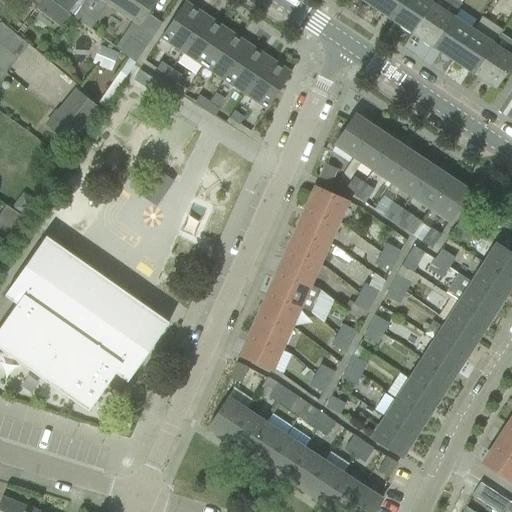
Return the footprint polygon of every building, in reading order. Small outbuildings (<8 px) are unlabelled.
[(56,0),(55,3),(68,13),(77,0),(56,0)] [(145,13),(154,0),(103,0),(109,4),(137,23),(117,51),(135,63),(150,40),(162,23),(161,23),(157,28),(147,21),(150,16),(145,13)] [(373,0),(371,4),(391,18),(403,0),(373,0)] [(432,0),(403,0),(391,18),(411,32),(432,0)] [(432,0),(411,32),(432,45),(451,18),(460,4),(454,0),(432,0)] [(181,52),(206,16),(184,1),(160,38),(181,52)] [(227,30),(206,16),(181,52),(202,66),(227,30)] [(451,18),(432,45),(453,59),(471,32),(451,18)] [(0,71),(4,75),(28,46),(0,23),(0,71)] [(202,66),(224,81),(248,44),(227,30),(202,66)] [(471,32),(453,59),(473,73),(492,45),(471,32)] [(248,44),(224,81),(245,95),(269,58),(248,44)] [(495,87),(511,61),(511,58),(492,45),(473,73),(495,87)] [(92,64),(111,72),(118,54),(100,46),(92,64)] [(291,73),(269,58),(245,95),(266,109),(291,73)] [(166,76),(170,69),(161,62),(156,69),(166,76)] [(181,76),(170,69),(166,76),(176,83),(181,76)] [(127,76),(121,71),(98,104),(105,108),(127,76)] [(139,71),(133,81),(167,102),(173,92),(139,71)] [(61,73),(57,77),(68,86),(71,82),(61,73)] [(45,125),(70,146),(100,110),(75,89),(45,125)] [(204,109),(209,103),(199,96),(194,103),(204,109)] [(219,109),(209,103),(204,109),(214,116),(219,109)] [(229,118),(239,125),(243,118),(233,111),(229,118)] [(334,144),(354,157),(373,128),(353,115),(334,144)] [(354,157),(373,170),(392,141),(373,128),(354,157)] [(392,182),(411,154),(392,141),(373,170),(392,182)] [(392,182),(411,195),(430,167),(411,154),(392,182)] [(319,180),(331,185),(338,171),(325,166),(319,180)] [(430,167),(411,195),(430,208),(449,179),(430,167)] [(158,171),(152,179),(167,189),(172,181),(158,171)] [(344,191),(354,198),(363,184),(353,177),(344,191)] [(449,179),(430,208),(450,221),(469,192),(449,179)] [(363,184),(354,198),(363,203),(372,190),(363,184)] [(346,201),(333,195),(315,187),(305,209),(336,223),(346,201)] [(23,193),(12,207),(21,215),(33,200),(23,193)] [(392,203),(383,216),(393,223),(402,209),(392,203)] [(6,205),(0,213),(0,236),(6,241),(22,217),(6,205)] [(296,230),(327,243),(336,223),(305,209),(296,230)] [(406,213),(402,210),(402,209),(393,223),(412,236),(421,222),(406,213)] [(467,240),(473,230),(460,221),(454,231),(467,240)] [(421,242),(432,249),(441,235),(431,229),(421,242)] [(296,230),(287,250),(318,264),(327,244),(327,243),(296,230)] [(11,290),(21,296),(0,326),(0,349),(87,411),(120,365),(130,372),(124,380),(126,382),(168,323),(45,236),(4,296),(6,297),(11,290)] [(381,255),(395,263),(401,252),(386,244),(381,255)] [(483,264),(511,282),(511,254),(496,244),(483,264)] [(277,271),(308,285),(318,264),(287,250),(277,271)] [(441,250),(435,260),(448,269),(454,258),(441,250)] [(389,273),(395,263),(381,255),(375,265),(389,273)] [(448,269),(435,260),(429,269),(442,278),(448,269)] [(511,282),(483,264),(471,283),(500,302),(511,283),(511,282)] [(277,271),(268,292),(311,312),(320,291),(308,286),(308,285),(277,271)] [(500,302),(471,283),(457,274),(445,294),(459,303),(488,321),(500,302)] [(395,277),(390,287),(404,295),(409,285),(395,277)] [(364,284),(361,292),(375,299),(378,292),(372,289),(364,284)] [(398,304),(404,295),(390,287),(384,297),(398,304)] [(268,292),(258,313),(298,331),(307,311),(310,312),(311,312),(268,292)] [(367,313),(375,299),(361,292),(353,306),(367,313)] [(446,322),(475,341),(488,321),(459,303),(446,322)] [(258,313),(249,334),(280,348),(289,328),(298,331),(258,313)] [(375,316),(368,328),(382,336),(389,324),(375,316)] [(434,341),(463,360),(475,341),(446,322),(434,341)] [(337,335),(351,343),(356,333),(342,325),(337,335)] [(382,336),(368,328),(363,337),(377,345),(382,336)] [(249,334),(239,356),(258,364),(271,370),(271,368),(283,374),(291,355),(280,350),(280,348),(249,334)] [(345,354),(351,343),(337,335),(331,345),(345,354)] [(451,379),(463,360),(434,341),(421,360),(451,379)] [(366,365),(352,357),(346,368),(360,375),(366,365)] [(421,360),(409,380),(438,398),(451,379),(421,360)] [(247,368),(236,363),(230,378),(240,383),(247,368)] [(315,375),(329,383),(335,373),(325,368),(321,365),(315,375)] [(360,375),(346,368),(341,378),(355,385),(360,375)] [(323,395),(329,383),(315,375),(309,385),(317,391),(323,395)] [(426,418),(438,398),(409,380),(397,399),(426,418)] [(277,384),(267,398),(277,404),(287,390),(277,384)] [(297,397),(287,390),(277,404),(287,411),(297,397)] [(330,397),(325,407),(339,415),(345,404),(330,397)] [(227,440),(246,411),(226,398),(207,427),(227,440)] [(413,437),(426,418),(397,399),(384,418),(413,437)] [(326,416),(315,410),(307,423),(317,430),(326,416)] [(246,411),(227,440),(246,452),(265,423),(246,411)] [(327,437),(335,423),(326,416),(317,430),(327,437)] [(371,438),(401,457),(413,437),(384,418),(371,438)] [(265,423),(246,452),(266,465),(284,436),(265,423)] [(494,444),(511,455),(511,428),(507,425),(494,444)] [(284,436),(266,465),(285,478),(304,449),(284,436)] [(355,455),(363,443),(354,436),(345,448),(355,455)] [(364,462),(373,450),(363,443),(355,455),(364,462)] [(511,455),(494,444),(482,464),(511,483),(511,455)] [(285,478),(304,491),(323,462),(304,449),(285,478)] [(377,471),(387,477),(396,464),(386,457),(377,471)] [(323,462),(304,491),(323,503),(342,474),(323,462)] [(323,503),(336,511),(343,511),(360,487),(342,474),(323,503)] [(480,483),(471,495),(497,511),(502,511),(508,503),(480,483)] [(373,511),(381,500),(360,487),(343,511),(373,511)] [(1,497),(0,500),(0,511),(34,511),(35,510),(9,500),(1,497)] [(511,511),(511,504),(508,503),(502,511),(511,511)]
